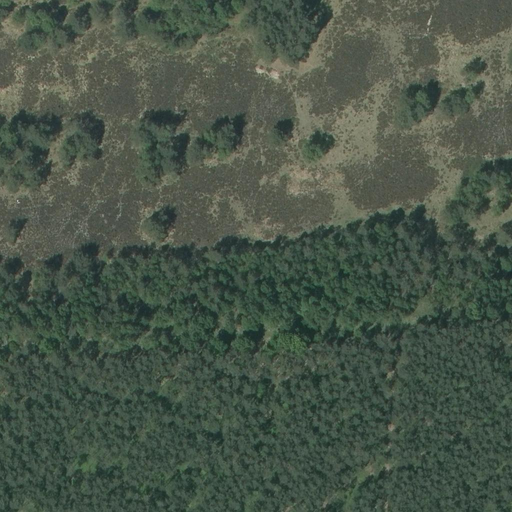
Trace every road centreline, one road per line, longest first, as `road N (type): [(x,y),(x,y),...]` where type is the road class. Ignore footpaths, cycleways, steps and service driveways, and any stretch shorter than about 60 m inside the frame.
road 1 (track): [(0,350),(511,320)]
road 2 (track): [(383,511),(394,327)]
